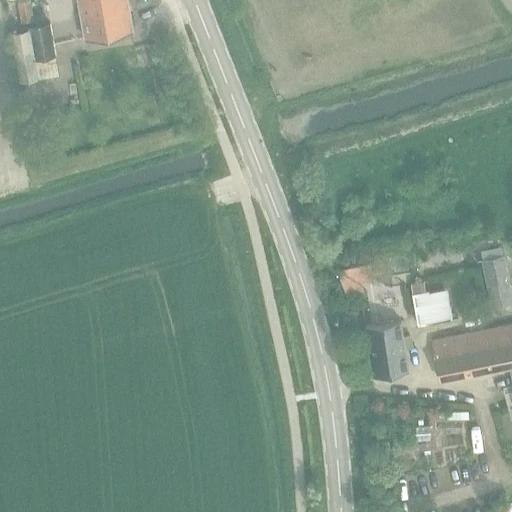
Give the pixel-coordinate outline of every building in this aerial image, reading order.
[(78,0),(85,36),(132,27),(126,0),(78,0)] [(20,80),(60,73),(51,22),(11,29),(20,80)] [(412,294),(417,324),(449,318),(445,292),(420,296),(420,293),(412,294)] [(372,374),(408,368),(400,319),(364,325),(372,374)] [(511,322),(431,339),(439,380),(511,365),(511,372),(511,322)]
